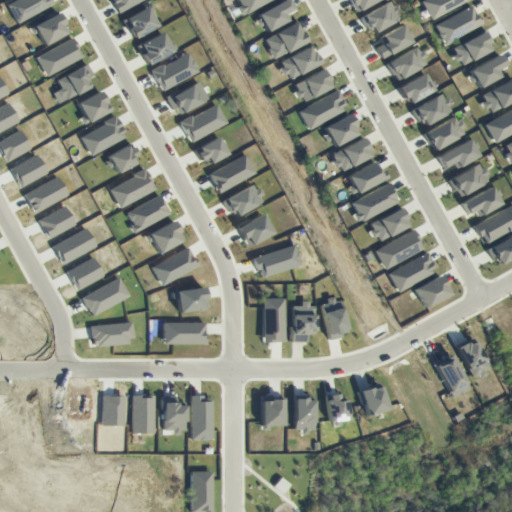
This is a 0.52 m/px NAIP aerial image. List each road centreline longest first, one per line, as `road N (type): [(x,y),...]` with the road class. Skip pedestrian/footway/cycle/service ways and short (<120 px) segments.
road 1 (residential): [(235,511),(233,290),(77,0)]
road 2 (residential): [(511,283),(348,365),(149,370)]
road 3 (residential): [(483,299),(315,0)]
road 4 (residential): [(0,212),(54,310),(61,368)]
road 5 (residential): [(149,370),(0,368)]
